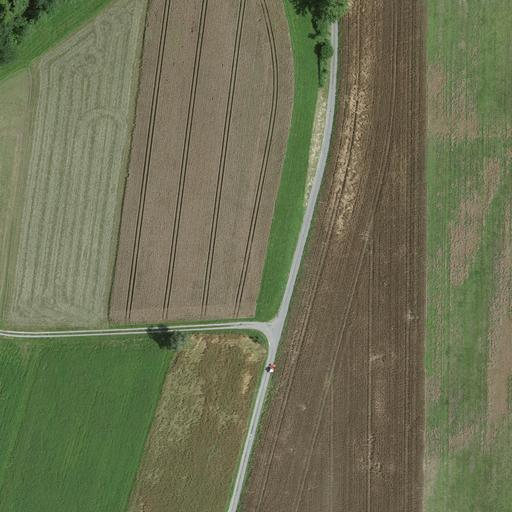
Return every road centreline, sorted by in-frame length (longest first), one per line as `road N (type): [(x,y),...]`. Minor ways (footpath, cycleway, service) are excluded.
road 1 (track): [(230,511),(328,130),(333,0)]
road 2 (track): [(278,327),(0,332)]
